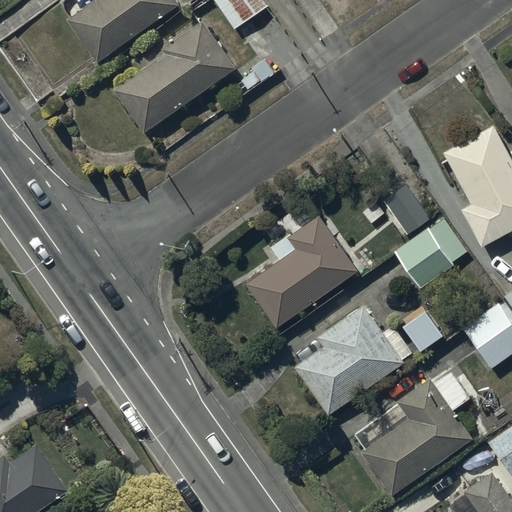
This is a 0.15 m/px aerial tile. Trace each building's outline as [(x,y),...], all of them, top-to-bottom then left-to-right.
[(100,56),(175,0),(87,0),(69,14),(100,56)] [(263,0),(216,0),(234,27),(267,5),(263,0)] [(147,127),(238,61),(203,13),(162,43),(164,47),(115,83),(147,127)] [(511,225),(511,147),(496,118),(445,146),(473,196),(463,202),(485,241),(511,225)] [(407,183),(385,199),(409,232),(431,216),(407,183)] [(278,321),(360,264),(321,208),(273,241),(281,253),(247,276),(278,321)] [(430,226),(429,224),(397,246),(423,284),(458,259),(457,257),(468,249),(444,216),(430,226)] [(331,410),(407,355),(405,352),(414,345),(395,320),(386,326),(364,296),(319,329),(326,339),(296,361),(331,410)] [(500,301),(465,326),(493,366),(511,352),(511,308),(506,300),(502,303),(500,301)] [(445,328),(430,306),(408,320),(423,343),(445,328)] [(400,395),(402,399),(357,429),(366,442),(363,444),(393,488),(476,432),(456,404),(473,393),(455,365),(437,377),(434,372),(400,395)] [(511,419),(488,436),(511,471),(511,419)] [(0,511),(1,511),(65,470),(35,426),(5,445),(0,437),(0,511)] [(511,511),(511,491),(493,465),(466,484),(484,509),(479,511),(511,511)] [(49,511),(92,511),(79,492),(49,511)]
